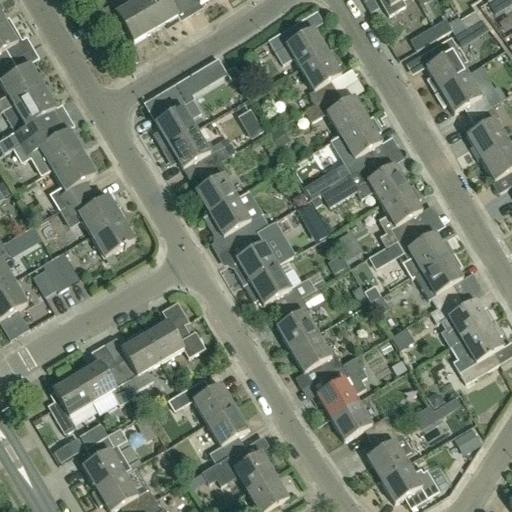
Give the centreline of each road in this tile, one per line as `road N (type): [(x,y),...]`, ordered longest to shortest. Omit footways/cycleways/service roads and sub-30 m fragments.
road 1 (residential): [(511,290),(334,0)]
road 2 (residential): [(355,511),(188,267)]
road 3 (residential): [(0,385),(188,267)]
road 4 (residential): [(98,112),(278,0)]
road 5 (residential): [(188,267),(98,112)]
road 6 (residential): [(98,112),(30,0)]
